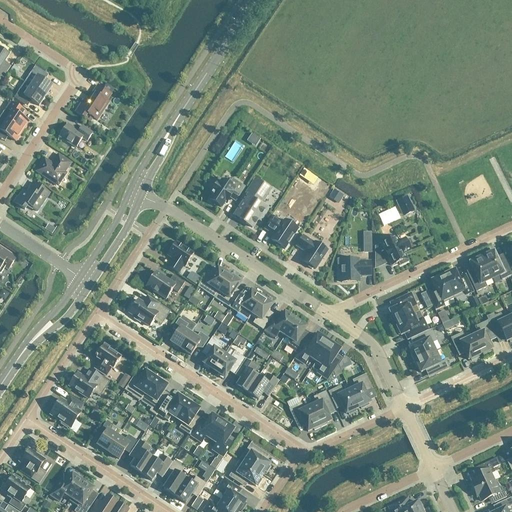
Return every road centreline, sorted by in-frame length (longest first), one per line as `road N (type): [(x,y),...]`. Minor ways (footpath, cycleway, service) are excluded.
road 1 (residential): [(301,450),(95,314)]
road 2 (residential): [(0,193),(80,74),(0,19)]
road 3 (residential): [(134,189),(327,311)]
road 4 (tertiary): [(134,189),(252,0)]
road 5 (residential): [(327,311),(511,224)]
road 6 (residential): [(166,511),(25,418)]
road 7 (tertiary): [(0,384),(83,280)]
road 8 (residential): [(327,311),(374,345),(402,407)]
road 9 (residential): [(25,418),(95,314)]
road 10 (residential): [(511,354),(402,407)]
